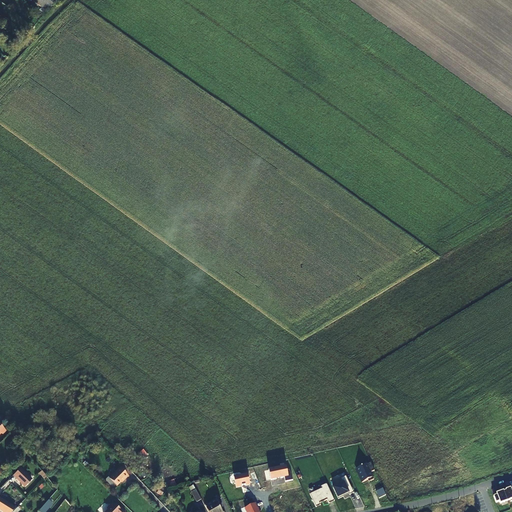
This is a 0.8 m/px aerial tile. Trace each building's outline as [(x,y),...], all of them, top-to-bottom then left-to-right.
[(32,0),(45,12),(54,0),(32,0)] [(361,465),(361,466),(356,469),(360,476),(359,476),(362,482),(368,480),(368,481),(370,480),(371,481),(374,480),(370,473),(374,471),(371,463),(367,465),(366,463),(361,465)] [(122,480),(128,475),(119,467),(108,478),(116,485),(122,480)] [(286,467),(269,470),(271,480),(276,479),(280,478),(284,478),(288,477),(287,471),(286,467)] [(31,480),(19,468),(12,476),(24,487),(31,480)] [(289,471),(287,471),(288,477),(284,478),(285,482),(293,481),(292,477),(289,471)] [(245,486),(250,485),(248,474),(234,477),(236,488),(242,487),(242,486),(245,485),(245,486)] [(343,496),(348,493),(349,494),(349,495),(354,493),(346,476),(342,478),(344,483),(338,486),(338,485),(333,487),(338,499),(343,497),(343,496)] [(322,489),(310,494),(316,507),(320,505),(320,503),(327,500),(329,504),(335,501),(327,484),(321,487),(322,489)] [(200,488),(195,490),(201,500),(205,498),(200,488)] [(504,491),(503,492),(507,501),(511,499),(511,492),(511,490),(510,488),(505,490),(505,491),(504,491)] [(383,489),(376,492),(379,499),(386,495),(383,489)] [(496,495),(493,497),(496,503),(499,502),(500,504),(507,501),(503,492),(503,491),(496,494),(496,495)] [(0,497),(0,510),(2,511),(11,511),(16,508),(0,497)] [(75,511),(65,499),(59,506),(54,511),(75,511)] [(44,511),(52,504),(48,500),(38,511),(39,511),(44,511)] [(206,509),(217,503),(215,500),(204,506),(206,509)] [(221,511),(217,503),(206,509),(207,511),(221,511)] [(246,511),(258,511),(257,508),(258,507),(256,503),(245,508),(246,511)]
